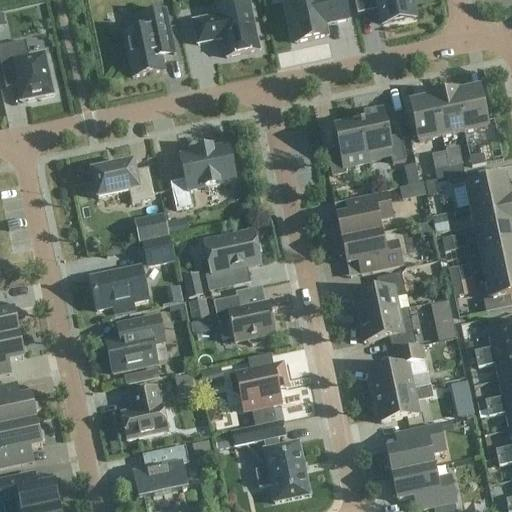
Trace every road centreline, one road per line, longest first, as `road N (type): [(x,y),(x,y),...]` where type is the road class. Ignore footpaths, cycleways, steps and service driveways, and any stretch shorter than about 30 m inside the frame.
road 1 (residential): [(355,511),(263,86)]
road 2 (residential): [(19,139),(97,511)]
road 3 (residential): [(19,139),(263,86)]
road 4 (residential): [(263,86),(465,42)]
